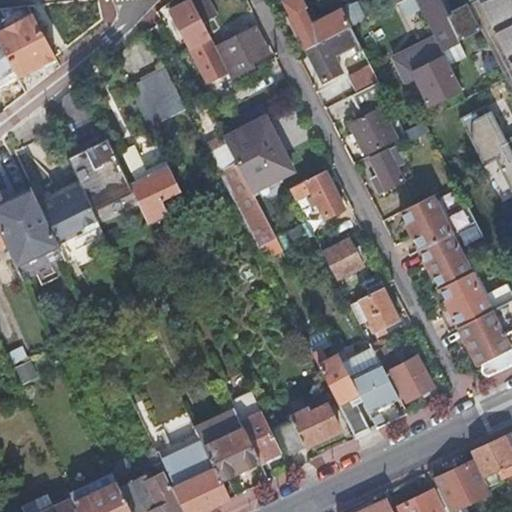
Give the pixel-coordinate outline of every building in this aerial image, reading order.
[(215,15),(206,0),(189,0),(191,2),(201,22),(215,15)] [(305,51),(349,28),(341,11),(310,26),(302,10),(304,9),(299,0),(285,0),(280,3),(287,16),(285,18),(302,52),(305,51)] [(414,0),(394,0),(399,8),(415,0),(414,0)] [(414,0),(415,0),(434,38),(440,51),(457,43),(436,0),(414,0)] [(511,0),(478,0),(467,6),(505,80),(511,93),(511,0)] [(227,72),(215,49),(201,22),(191,2),(171,12),(207,82),(227,72)] [(0,10),(0,44),(18,79),(55,59),(30,7),(0,10)] [(359,47),(349,28),(305,51),(322,83),(339,74),(333,60),(359,47)] [(130,29),(114,40),(131,67),(148,56),(130,29)] [(231,80),(254,68),(252,64),(268,57),(255,29),(215,49),(227,72),(227,73),(231,80)] [(429,108),(460,91),(443,57),(440,51),(434,38),(399,56),(404,68),(398,71),(405,85),(415,80),(429,108)] [(465,58),(457,43),(440,51),(443,57),(448,67),(465,58)] [(392,60),(398,71),(404,68),(399,56),(392,60)] [(165,71),(160,60),(124,78),(143,119),(157,112),(180,101),(165,71)] [(378,84),(370,69),(347,81),(355,96),(378,84)] [(143,119),(124,78),(123,78),(142,118),(143,119)] [(378,84),(355,96),(350,98),(357,113),(386,100),(378,84)] [(490,103),(461,117),(486,167),(497,162),(511,190),(511,137),(506,140),(490,103)] [(223,110),(211,116),(217,127),(229,121),(223,110)] [(364,156),(395,141),(380,110),(349,125),(353,135),(350,138),(353,144),(357,142),(364,156)] [(264,121),(255,126),(268,151),(238,167),(252,194),(291,173),(264,121)] [(255,126),(224,141),(236,164),(238,167),(268,151),(255,126)] [(91,211),(132,192),(113,153),(106,137),(66,156),(81,189),(91,211)] [(236,164),(224,141),(207,150),(219,174),(222,172),(236,164)] [(133,144),(113,153),(132,192),(146,224),(166,213),(165,210),(160,201),(179,192),(167,168),(148,176),(145,170),(133,144)] [(372,181),(380,196),(386,193),(403,184),(396,171),(403,167),(394,149),(386,152),(369,161),(378,178),(372,181)] [(164,161),(145,170),(148,176),(167,168),(164,161)] [(252,194),(238,167),(236,164),(222,172),(261,247),(276,239),(252,194)] [(342,209),(324,172),(289,191),(294,201),(311,192),(324,219),(342,209)] [(0,235),(5,246),(22,281),(65,261),(59,247),(41,209),(31,188),(30,188),(30,190),(4,202),(0,194),(0,235)] [(91,211),(81,189),(41,209),(59,247),(99,228),(91,211)] [(431,197),(398,214),(406,229),(409,227),(414,236),(410,238),(418,252),(454,234),(446,219),(443,221),(431,197)] [(475,223),(467,208),(446,219),(454,234),(475,223)] [(482,238),(475,223),(454,234),(461,249),(482,238)] [(406,229),(410,238),(414,236),(409,227),(406,229)] [(103,234),(108,243),(120,237),(116,228),(103,234)] [(461,249),(454,234),(418,252),(426,267),(429,265),(434,274),(430,276),(438,290),(470,274),(458,251),(461,249)] [(276,239),(261,247),(257,249),(263,261),(267,259),(282,251),(276,239)] [(351,239),(322,254),(336,280),(364,266),(351,239)] [(429,265),(426,267),(430,276),(434,274),(429,265)] [(482,298),(470,274),(438,290),(445,305),(449,304),(453,313),(450,314),(457,329),(493,311),(485,296),(482,298)] [(511,296),(507,285),(485,296),(493,311),(511,301),(511,296)] [(349,306),(359,301),(351,286),(341,290),(349,306)] [(400,325),(382,289),(359,301),(378,336),(400,325)] [(511,301),(493,311),(511,348),(511,301)] [(445,305),(450,314),(453,313),(449,304),(445,305)] [(511,366),(511,348),(493,311),(457,329),(465,344),(468,342),(473,351),(469,353),(477,367),(479,366),(480,369),(480,370),(480,371),(479,372),(480,374),(480,375),(481,376),(482,377),(483,377),(484,378),(486,379),(487,379),(488,378),(489,378),(511,366)] [(324,331),(304,342),(311,357),(320,353),(332,346),(324,331)] [(374,353),(385,347),(382,341),(370,346),(372,349),(374,353)] [(465,344),(469,353),(473,351),(468,342),(465,344)] [(392,361),(385,347),(374,353),(398,399),(403,397),(406,403),(432,389),(417,360),(395,370),(391,362),(392,361)] [(22,348),(4,357),(8,366),(27,357),(22,348)] [(372,349),(341,363),(362,402),(362,403),(368,415),(383,408),(398,400),(398,399),(374,353),(372,349)] [(362,402),(341,363),(338,357),(326,363),(320,353),(311,357),(354,441),(369,434),(357,410),(356,406),(362,403),(362,402)] [(233,407),(222,384),(212,389),(223,411),(233,407)] [(287,456),(338,432),(324,405),(306,413),(304,409),(287,417),(290,423),(275,430),(287,456)] [(234,411),(194,430),(196,435),(213,471),(218,481),(239,472),(259,462),(241,424),(234,411)] [(280,453),(261,414),(241,424),(259,462),(280,453)] [(213,471),(196,435),(156,453),(163,470),(165,473),(173,490),(183,511),(202,511),(227,501),(218,481),(213,471)] [(511,474),(511,456),(503,437),(470,453),(474,461),(483,480),(497,474),(500,480),(511,474)] [(156,453),(154,450),(147,453),(155,469),(159,472),(163,470),(156,453)] [(447,511),(452,511),(490,494),(483,480),(474,461),(433,481),(442,500),(447,511)] [(183,511),(173,490),(165,473),(148,480),(146,475),(119,488),(129,511),(183,511)] [(117,484),(112,475),(69,495),(71,500),(73,502),(78,500),(79,502),(117,484)] [(129,511),(119,488),(117,484),(79,502),(78,500),(73,502),(77,511),(129,511)] [(442,511),(437,502),(433,493),(397,510),(398,511),(442,511)] [(45,511),(71,500),(69,495),(69,494),(31,511),(45,511)] [(77,511),(73,502),(71,500),(45,511),(77,511)] [(442,511),(447,511),(442,500),(437,502),(442,511)] [(392,511),(387,501),(362,511),(392,511)]
